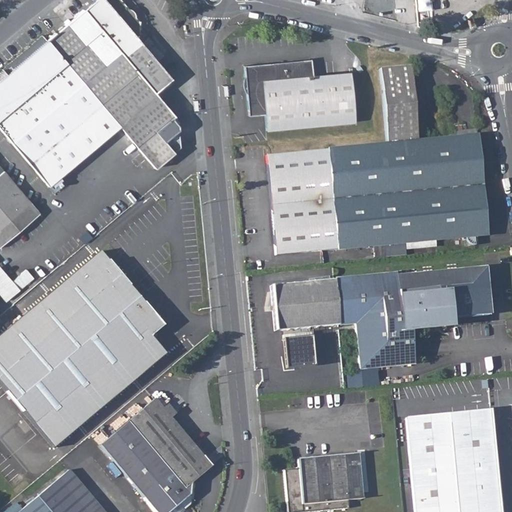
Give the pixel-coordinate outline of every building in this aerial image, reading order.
[(93,0),(46,40),(0,78),(0,128),(48,186),(119,125),(154,168),(173,153),(155,131),(173,116),(154,93),(170,79),(103,0),(93,0)] [(430,0),(418,0),(419,10),(431,9),(430,0)] [(0,70),(0,78),(46,40),(42,35),(0,70)] [(302,61),(245,67),(249,115),(265,114),(266,130),(354,122),(349,72),(312,76),(311,59),(302,60),(302,61)] [(388,146),(267,158),(277,258),(489,238),(480,138),(420,143),(413,70),(382,73),(388,146)] [(0,245),(38,213),(0,168),(0,245)] [(99,251),(0,334),(0,386),(52,448),(68,435),(164,354),(149,336),(155,331),(161,325),(99,251)] [(0,267),(0,283),(11,296),(19,290),(0,267)] [(394,274),(333,280),(337,325),(354,323),(359,368),(412,363),(409,330),(442,327),(442,319),(487,315),(483,268),(395,277),(394,274)] [(27,270),(14,280),(20,289),(33,278),(27,270)] [(274,331),(337,325),(333,280),(270,286),(274,331)] [(0,294),(5,301),(11,296),(0,283),(0,294)] [(149,336),(164,354),(169,349),(155,331),(149,336)] [(393,389),(394,396),(411,395),(411,387),(393,389)] [(152,399),(126,421),(98,445),(153,511),(167,511),(188,495),(189,484),(209,467),(169,419),(161,409),(152,399)] [(161,409),(169,419),(174,414),(166,404),(161,409)] [(498,511),(489,410),(405,418),(414,511),(498,511)] [(52,448),(57,454),(72,440),(68,435),(52,448)] [(357,453),(296,459),(297,468),(282,470),(286,511),(307,511),(348,508),(347,500),(361,499),(357,453)] [(17,511),(102,511),(67,470),(21,509),(17,511)] [(167,511),(180,511),(193,501),(188,495),(167,511)] [(3,511),(17,511),(21,509),(15,503),(3,511)]
